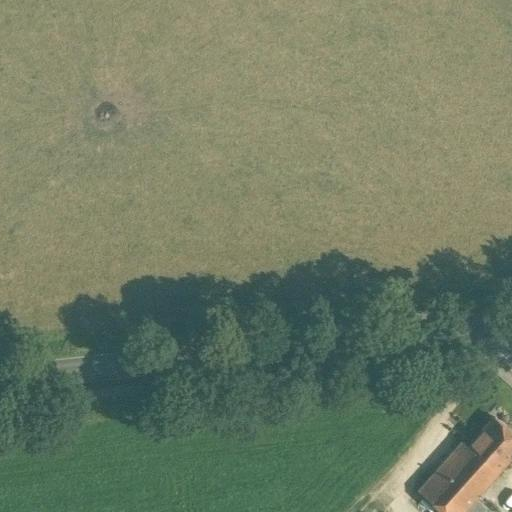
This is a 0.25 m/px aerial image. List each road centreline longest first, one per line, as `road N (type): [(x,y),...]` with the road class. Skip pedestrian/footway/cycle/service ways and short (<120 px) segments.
road 1 (secondary): [(494,330),(0,382)]
road 2 (track): [(368,511),(504,361)]
